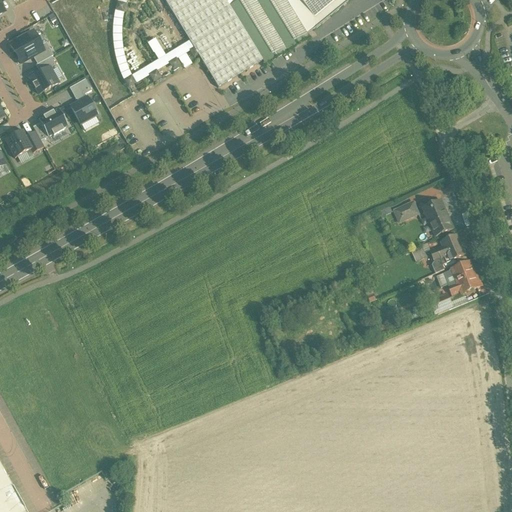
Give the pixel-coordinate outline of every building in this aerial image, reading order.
[(189,0),(167,14),(194,59),(201,55),(207,65),(249,40),(229,7),(240,0),(189,0)] [(240,0),(229,7),(249,40),(207,65),(205,67),(219,88),(313,31),(288,0),(240,0)] [(288,0),(313,31),(350,0),(288,0)] [(9,45),(20,65),(45,50),(34,30),(9,45)] [(29,78),(39,95),(60,83),(50,66),(29,78)] [(71,107),(81,125),(99,116),(88,97),(71,107)] [(58,110),(53,113),(53,112),(43,118),(43,119),(38,121),(48,138),(53,136),(54,137),(64,132),(63,130),(68,127),(58,110)] [(35,131),(25,136),(32,149),(34,153),(43,148),(35,131)] [(23,132),(5,140),(14,158),(32,149),(25,136),(23,132)] [(442,203),(424,211),(431,227),(432,227),(436,237),(436,238),(454,230),(453,230),(448,219),(449,219),(442,203)] [(413,204),(394,212),(400,224),(419,215),(413,204)] [(381,218),(392,213),(389,208),(379,212),(381,218)] [(457,236),(442,243),(444,247),(430,252),(435,264),(440,262),(442,267),(466,256),(457,236)] [(423,248),(412,253),(416,263),(427,259),(423,248)] [(471,264),(452,271),(453,272),(445,275),(450,286),(449,286),(454,298),(480,288),(480,287),(482,286),(479,279),(477,280),(471,264)] [(447,294),(430,301),(436,314),(448,308),(447,306),(451,304),(447,294)] [(0,511),(24,511),(0,468),(0,511)]
